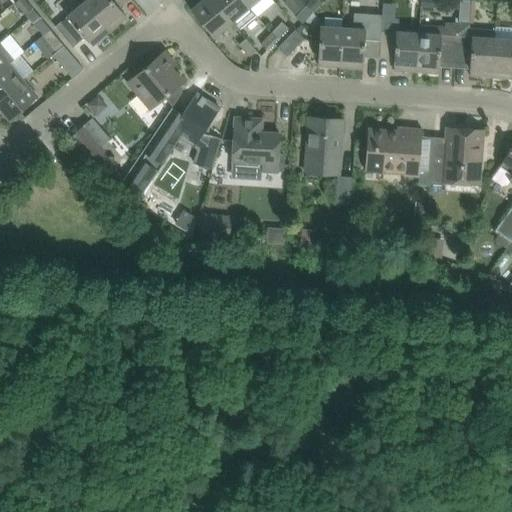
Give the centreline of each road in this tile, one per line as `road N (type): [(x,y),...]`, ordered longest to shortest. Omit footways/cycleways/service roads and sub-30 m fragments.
road 1 (residential): [(511,109),(494,100),(233,79),(171,25),(155,27),(0,153)]
road 2 (track): [(511,486),(424,499),(321,450),(196,440),(0,373)]
